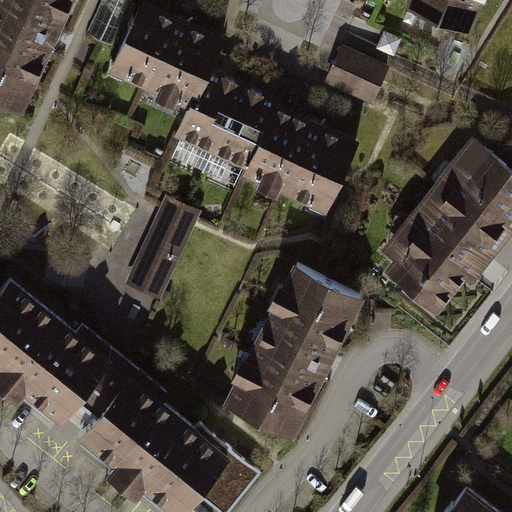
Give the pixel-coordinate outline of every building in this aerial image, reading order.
[(0,0),(0,92),(22,102),(67,0),(0,0)] [(141,0),(111,65),(192,102),(209,66),(223,34),(150,0),(141,0)] [(409,0),(409,1),(469,24),(478,0),(409,0)] [(338,39),(319,78),(367,101),(386,62),(338,39)] [(213,148),(244,81),(209,66),(192,102),(177,133),(213,148)] [(213,148),(247,164),(276,100),(278,96),(244,81),(213,148)] [(246,168),(325,204),(356,137),(276,100),(247,164),(246,168)] [(511,164),(472,133),(378,253),(445,306),(511,221),(511,164)] [(163,192),(123,277),(158,294),(199,209),(163,192)] [(290,256),(217,398),(287,433),(360,292),(290,256)] [(8,267),(0,276),(0,382),(14,393),(22,383),(58,412),(75,391),(110,347),(8,267)] [(114,343),(110,347),(75,391),(95,406),(128,364),(133,358),(114,343)] [(95,406),(73,430),(171,511),(191,487),(226,442),(128,364),(95,406)] [(257,467),(226,442),(191,487),(222,511),(257,467)] [(506,511),(467,481),(442,511),(506,511)]
